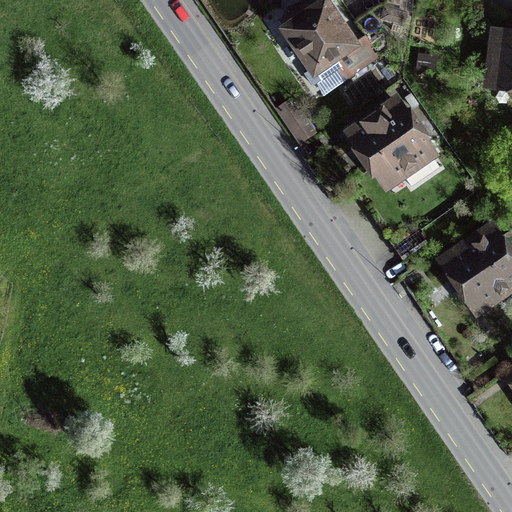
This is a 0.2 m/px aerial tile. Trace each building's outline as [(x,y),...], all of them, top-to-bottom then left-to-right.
[(324,0),(278,32),(312,82),(360,49),(325,0),(324,0)] [(384,4),(359,20),(372,41),(397,25),(384,4)] [(511,33),(490,31),(483,93),(511,96),(511,33)] [(354,134),(395,197),(450,161),(409,98),(354,134)] [(443,264),(482,323),(511,303),(511,243),(501,226),(443,264)] [(423,227),(394,243),(402,259),(432,243),(423,227)]
